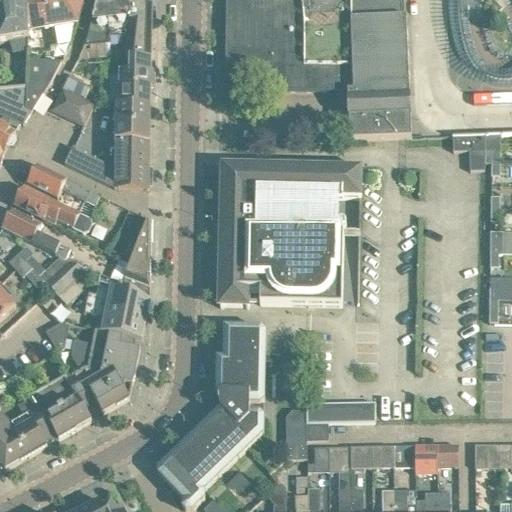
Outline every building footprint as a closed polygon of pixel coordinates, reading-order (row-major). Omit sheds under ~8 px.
[(29,42),(27,0),(6,0),(0,1),(0,45),(10,45),(13,57),(28,55),(28,42),(29,42)] [(51,85),(62,64),(40,63),(40,53),(45,52),(42,32),(49,31),(44,0),(27,0),(29,42),(28,42),(28,55),(27,91),(26,110),(32,114),(33,114),(51,85)] [(44,0),(49,31),(42,32),(45,52),(46,55),(51,55),(50,50),(58,49),(55,30),(77,26),(85,0),(44,0)] [(130,18),(128,0),(127,0),(98,0),(88,41),(85,49),(110,48),(109,39),(127,36),(130,18)] [(146,1),(128,0),(130,18),(126,60),(151,60),(152,7),(146,1)] [(355,95),(351,0),(265,0),(253,1),(252,0),(235,0),(235,30),(227,30),(226,85),(267,85),(267,93),(348,94),(355,95)] [(401,0),(351,0),(355,95),(348,94),(350,143),(412,141),(406,20),(402,20),(401,0)] [(151,74),(151,60),(126,60),(120,60),(120,77),(120,107),(150,109),(151,90),(155,90),(155,74),(151,74)] [(120,77),(108,77),(108,108),(117,108),(120,107),(120,77)] [(74,124),(84,102),(90,91),(69,81),(63,92),(74,97),(63,119),(74,124)] [(26,110),(27,91),(0,91),(0,116),(21,127),(24,128),(32,114),(26,110)] [(63,119),(74,97),(63,92),(52,114),(63,119)] [(94,107),(84,102),(74,124),(84,128),(94,107)] [(149,192),(150,109),(120,107),(117,108),(115,168),(108,167),(74,151),(75,150),(73,150),(65,167),(115,191),(149,192)] [(15,137),(16,135),(0,126),(0,170),(1,169),(4,156),(9,147),(13,147),(17,141),(15,137)] [(454,155),(485,154),(485,138),(453,139),(454,155)] [(492,167),(500,167),(501,154),(492,154),(492,167)] [(101,198),(38,167),(28,187),(58,202),(63,193),(96,209),(100,199),(101,198)] [(327,200),(361,201),(362,201),(362,170),(228,167),(228,211),(230,211),(230,236),(220,236),(218,296),(222,296),(221,304),(218,304),(218,305),(221,305),(221,310),(224,310),(224,308),(246,309),(246,311),(249,311),(249,305),(260,305),(260,308),(343,309),(344,238),(326,238),(327,200)] [(500,167),(492,167),(491,179),(500,179),(500,167)] [(79,216),(26,190),(15,209),(54,228),(57,223),(83,236),(84,236),(89,234),(92,227),(90,222),(79,216)] [(491,212),(500,212),(500,200),(491,200),(491,212)] [(500,212),(491,212),(491,225),(500,225),(500,212)] [(40,236),(44,228),(31,222),(13,213),(2,232),(20,240),(56,258),(59,260),(66,263),(71,253),(62,248),(40,236)] [(152,224),(148,222),(140,240),(131,267),(122,290),(145,302),(149,290),(150,290),(152,224)] [(490,258),(499,258),(502,258),(503,235),(491,235),(490,258)] [(16,274),(26,265),(23,262),(19,257),(9,267),(16,274)] [(490,258),(490,271),(499,271),(499,258),(490,258)] [(49,270),(39,278),(44,284),(46,285),(61,271),(75,286),(88,274),(66,263),(59,260),(49,270)] [(122,290),(131,267),(119,263),(109,284),(122,290)] [(39,278),(26,265),(16,274),(23,281),(26,279),(38,291),(44,284),(39,278)] [(150,304),(145,302),(122,290),(109,284),(100,280),(92,319),(105,322),(103,334),(95,333),(95,334),(133,342),(133,341),(142,343),(150,304)] [(0,324),(16,309),(3,295),(0,291),(0,324)] [(490,303),(499,304),(499,291),(490,291),(490,303)] [(498,327),(499,304),(490,303),(489,326),(498,327)] [(67,345),(57,328),(46,335),(58,355),(65,351),(67,345)] [(265,403),(266,335),(262,330),(222,330),(218,334),(216,394),(221,399),(220,399),(220,411),(159,470),(159,477),(184,503),(183,504),(183,510),(184,511),(194,511),(205,501),(206,496),(204,494),(264,437),(264,420),(261,416),(258,415),(258,407),(260,407),(265,403)] [(133,387),(140,352),(131,350),(133,342),(95,334),(93,346),(75,342),(72,358),(82,373),(73,379),(72,376),(70,377),(86,405),(94,401),(103,417),(130,402),(123,389),(128,387),(133,387)] [(0,414),(0,413),(0,467),(6,473),(47,449),(45,446),(56,439),(59,443),(92,424),(82,408),(86,405),(70,377),(28,401),(34,411),(24,417),(13,429),(0,416),(0,414)] [(307,427),(328,426),(376,426),(376,406),(307,407),(307,427)] [(328,445),(328,426),(307,427),(307,445),(328,445)] [(511,471),(511,447),(499,448),(499,472),(511,471)] [(499,472),(499,448),(475,448),(475,472),(499,472)] [(286,464),(306,463),(306,449),(286,449),(286,464)] [(415,470),(415,449),(394,450),(395,471),(415,470)] [(437,471),(436,449),(415,449),(415,470),(415,478),(437,478),(437,471)] [(459,449),(436,449),(437,471),(459,470),(459,449)] [(350,471),(350,450),(329,451),(329,467),(329,475),(338,475),(350,475),(350,471)] [(372,471),(372,450),(350,450),(350,471),(372,471)] [(395,471),(394,450),(372,450),(372,471),(395,471)] [(329,467),(329,451),(315,451),(315,467),(329,467)] [(352,475),(350,475),(338,475),(338,511),(350,511),(351,493),(352,493),(352,475)] [(297,495),(307,495),(307,491),(309,491),(308,480),(297,480),(297,495)] [(285,511),(286,496),(279,487),(265,500),(274,509),(273,511),(285,511)] [(320,511),(320,491),(309,491),(307,491),(307,495),(307,499),(307,511),(320,511)] [(362,511),(363,493),(352,493),(351,493),(350,511),(362,511)] [(394,511),(394,494),(382,494),(381,511),(394,511)] [(406,511),(407,494),(394,494),(394,511),(406,511)] [(437,511),(437,497),(426,497),(425,511),(437,511)] [(449,511),(449,497),(437,497),(437,511),(449,511)] [(307,511),(307,499),(295,499),(294,511),(307,511)] [(108,509),(104,511),(100,503),(83,511),(123,511),(122,510),(118,511),(112,511),(108,509)]
